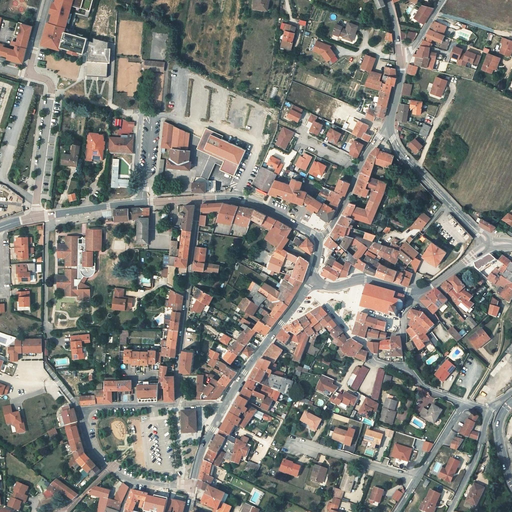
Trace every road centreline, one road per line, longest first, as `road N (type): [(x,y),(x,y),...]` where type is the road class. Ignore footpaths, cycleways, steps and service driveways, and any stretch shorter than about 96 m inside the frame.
road 1 (residential): [(199,198),(178,404)]
road 2 (unclassified): [(236,197),(254,140),(153,114)]
road 3 (unclassified): [(35,217),(50,88),(28,75)]
road 4 (residential): [(193,485),(122,477),(89,444),(84,412)]
road 5 (primary): [(306,288),(225,405)]
road 6 (residential): [(290,440),(417,479)]
